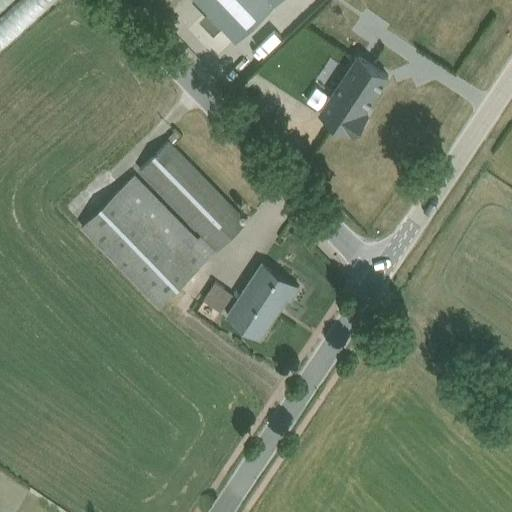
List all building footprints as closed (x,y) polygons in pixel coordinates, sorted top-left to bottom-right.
[(205,0),(239,34),(273,0),(205,0)] [(362,144),(410,79),(386,62),(397,46),(382,35),(323,116),(362,144)] [(91,141),(108,162),(154,123),(136,102),(91,141)] [(250,216),(170,136),(83,223),(163,303),(250,216)] [(203,297),(261,337),(300,280),(265,256),(240,293),(217,277),(203,297)] [(0,474),(0,511),(14,511),(27,492),(0,474)]
